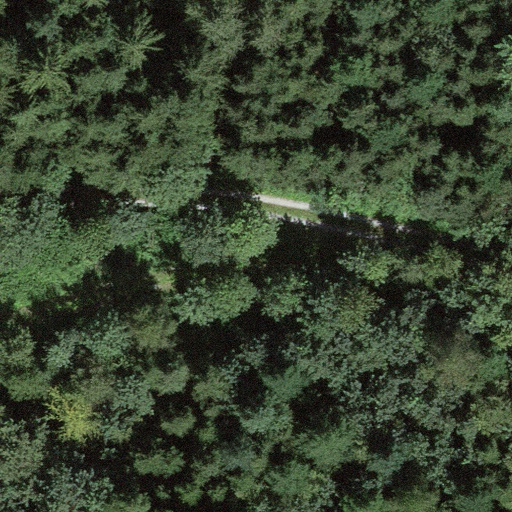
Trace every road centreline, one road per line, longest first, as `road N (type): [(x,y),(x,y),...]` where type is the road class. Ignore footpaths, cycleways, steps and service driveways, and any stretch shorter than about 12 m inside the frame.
road 1 (track): [(0,326),(370,228)]
road 2 (track): [(0,200),(188,203),(370,228)]
road 3 (track): [(370,228),(511,262)]
